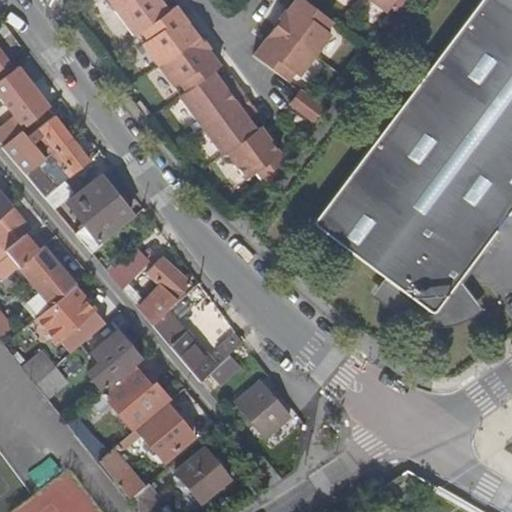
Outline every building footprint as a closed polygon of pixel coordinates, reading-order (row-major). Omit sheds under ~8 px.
[(254,178),(263,171),(288,152),(268,126),(264,129),(255,117),(252,112),(259,106),(240,81),(232,87),(228,82),(219,70),(225,65),(213,49),(214,47),(204,35),(202,35),(180,6),(173,11),(165,0),(164,0),(111,0),(140,37),(147,32),(154,41),(148,45),(179,85),(184,81),(191,91),(185,96),(230,154),(234,152),(254,178)] [(331,28),(337,19),(312,0),(300,0),(292,11),(290,10),(279,24),(281,25),(259,55),(292,80),(299,71),(303,75),(337,32),(331,28)] [(474,267),(511,216),(511,0),(485,0),(318,223),(316,226),(316,228),(319,231),(386,282),(389,284),(380,297),(396,309),(407,317),(413,319),(422,323),(431,324),(442,324),(453,323),(464,319),(473,313),(474,312),(457,290),(474,267)] [(380,0),(394,10),(399,4),(401,0),(380,0)] [(401,0),(399,4),(405,9),(411,0),(401,0)] [(0,81),(15,70),(0,49),(0,81)] [(0,130),(0,141),(3,145),(22,130),(36,118),(49,107),(20,66),(15,70),(0,81),(0,95),(17,118),(0,130)] [(232,87),(240,81),(236,76),(228,82),(232,87)] [(295,103),(321,122),(331,108),(305,89),(295,103)] [(252,112),(255,117),(263,111),(259,106),(252,112)] [(2,146),(25,173),(37,165),(45,159),(52,153),(56,150),(72,138),(58,120),(49,107),(36,118),(22,130),(3,145),(2,146)] [(84,154),(72,138),(56,150),(52,153),(45,159),(50,165),(56,161),(65,173),(52,183),(42,172),(37,165),(25,173),(36,186),(46,198),(65,181),(89,161),(84,154)] [(288,152),(263,171),(274,184),(293,158),(288,152)] [(37,165),(42,172),(50,165),(45,159),(37,165)] [(65,173),(56,161),(50,165),(42,172),(52,183),(65,173)] [(85,224),(75,233),(80,238),(90,251),(101,242),(99,239),(131,214),(118,198),(107,183),(101,176),(68,203),(85,224)] [(107,183),(118,198),(122,195),(110,180),(107,183)] [(73,192),(65,181),(46,198),(54,208),(73,192)] [(0,217),(12,207),(0,193),(0,217)] [(13,259),(19,267),(37,251),(23,235),(30,229),(12,207),(0,217),(0,254),(1,254),(8,262),(13,259)] [(19,267),(51,304),(73,285),(75,284),(44,245),(37,251),(19,267)] [(152,325),(169,311),(167,309),(190,284),(161,257),(147,271),(160,284),(144,303),(127,284),(148,262),(136,251),(116,272),(112,277),(118,284),(130,299),(133,302),(152,325)] [(1,254),(0,254),(0,281),(1,282),(19,267),(13,259),(8,262),(1,254)] [(389,284),(386,282),(373,300),(403,323),(410,326),(420,330),(443,332),(455,330),(467,326),(478,319),(484,313),(464,287),(478,270),(474,267),(457,290),(474,312),(473,313),(464,319),(453,323),(442,324),(431,324),(422,323),(413,319),(407,317),(396,309),(380,297),(389,284)] [(105,324),(73,285),(51,304),(35,317),(68,355),(105,324)] [(23,328),(0,299),(0,336),(5,343),(23,328)] [(215,367),(169,311),(152,325),(165,339),(199,381),(209,372),(215,367)] [(88,372),(103,391),(134,365),(141,359),(117,331),(91,352),(100,362),(88,372)] [(219,353),(224,359),(229,354),(243,342),(238,336),(219,353)] [(42,350),(23,365),(36,382),(56,366),(42,350)] [(239,366),(229,354),(224,359),(215,367),(209,372),(219,384),(239,366)] [(151,385),(134,365),(103,391),(102,392),(133,430),(137,428),(150,417),(166,403),(158,393),(161,390),(155,382),(151,385)] [(69,382),(56,366),(36,382),(49,398),(69,382)] [(290,417),(260,382),(234,403),(263,439),(290,417)] [(193,435),(166,403),(150,417),(137,428),(141,433),(156,452),(163,460),(193,435)] [(99,443),(75,414),(67,421),(90,450),(96,446),(99,443)] [(129,443),(141,433),(137,428),(133,430),(125,437),(129,443)] [(129,443),(125,437),(104,455),(98,460),(129,499),(143,487),(118,454),(129,443)] [(96,446),(90,450),(98,460),(104,455),(96,446)] [(179,474),(184,480),(201,502),(230,479),(205,448),(176,471),(179,474)] [(178,484),(184,480),(179,474),(174,478),(178,484)] [(169,511),(147,483),(143,487),(129,499),(139,511),(169,511)]
